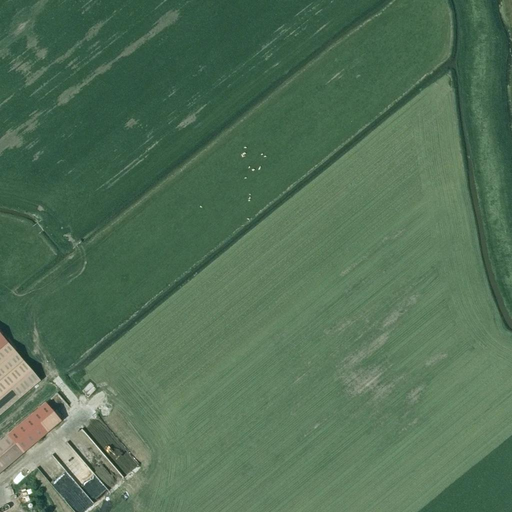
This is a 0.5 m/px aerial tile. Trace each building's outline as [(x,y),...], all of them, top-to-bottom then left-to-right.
[(0,334),(0,415),(40,382),(0,334)] [(0,441),(0,473),(61,422),(45,403),(0,441)] [(121,484),(141,472),(107,419),(101,423),(99,419),(94,423),(97,427),(90,432),(106,458),(92,466),(107,490),(120,481),(121,484)] [(37,465),(78,511),(86,511),(96,504),(57,460),(57,459),(52,452),(37,465)] [(11,481),(21,507),(39,501),(29,474),(11,481)]
